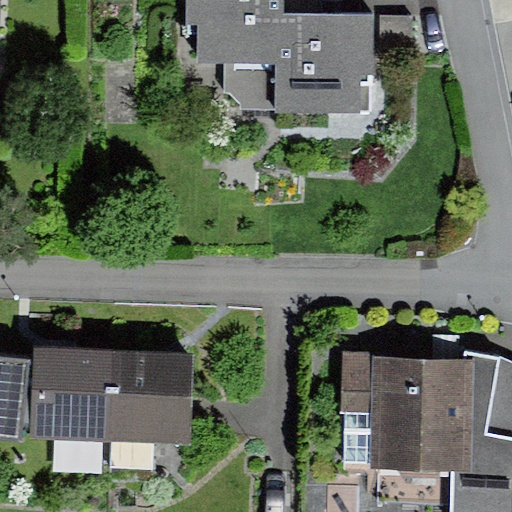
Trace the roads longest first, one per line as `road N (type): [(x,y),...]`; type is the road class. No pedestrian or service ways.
road 1 (residential): [(511,284),(0,273)]
road 2 (residential): [(511,256),(462,0)]
